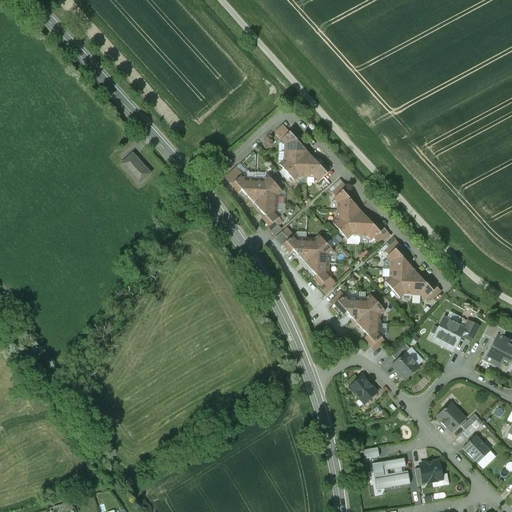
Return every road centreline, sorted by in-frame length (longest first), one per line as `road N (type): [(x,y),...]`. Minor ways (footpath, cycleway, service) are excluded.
road 1 (track): [(222,0),(460,265),(511,302)]
road 2 (residential): [(205,193),(281,117),(294,121),(447,286)]
road 3 (tertiary): [(205,193),(34,0)]
road 4 (residential): [(245,250),(264,237),(352,347)]
road 5 (tertiary): [(312,383),(245,250)]
road 6 (tertiary): [(341,511),(312,383)]
road 7 (residential): [(312,383),(356,358),(411,413)]
